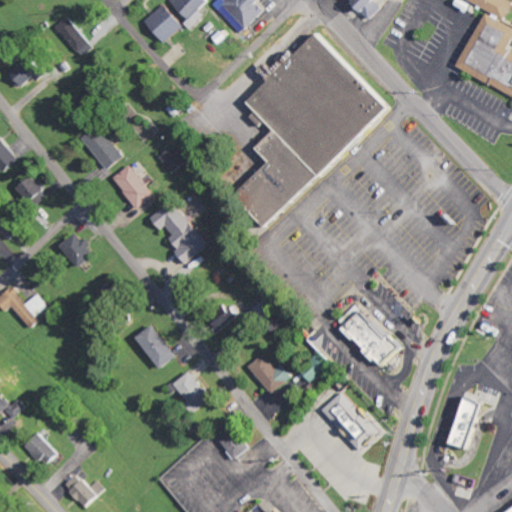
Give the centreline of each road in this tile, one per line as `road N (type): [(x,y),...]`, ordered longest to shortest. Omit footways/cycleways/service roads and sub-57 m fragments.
road 1 (residential): [(334,511),(0,99)]
road 2 (primary): [(386,511),(434,365),(511,223)]
road 3 (residential): [(308,0),(203,93),(183,86),(104,0)]
road 4 (residential): [(511,201),(324,0)]
